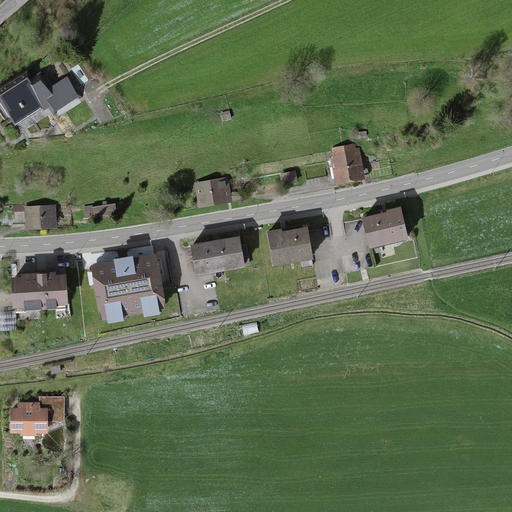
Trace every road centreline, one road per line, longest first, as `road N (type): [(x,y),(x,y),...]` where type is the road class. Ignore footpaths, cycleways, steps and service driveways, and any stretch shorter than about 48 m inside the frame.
road 1 (secondary): [(0,246),(138,234),(314,204),(511,154)]
road 2 (track): [(511,326),(435,297),(408,183)]
road 3 (track): [(106,85),(282,0)]
